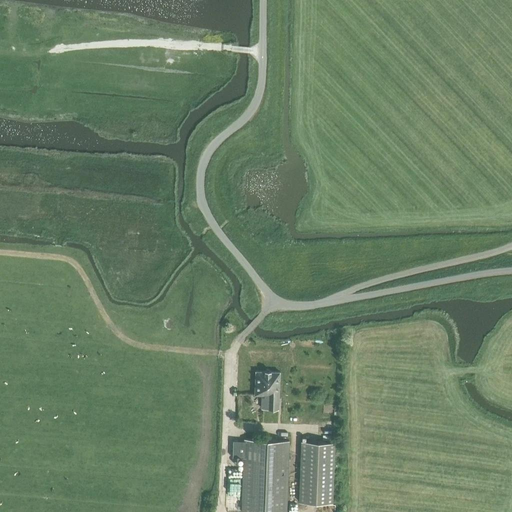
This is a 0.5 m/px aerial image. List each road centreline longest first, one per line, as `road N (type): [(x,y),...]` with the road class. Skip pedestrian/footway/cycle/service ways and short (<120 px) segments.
road 1 (unclassified): [(329,301),(271,303),(200,200),(209,148),(258,95),(261,0)]
road 2 (track): [(0,252),(72,260),(114,330),(137,345),(230,356)]
road 3 (unclassified): [(329,301),(511,246)]
road 4 (unclassified): [(511,271),(329,301)]
